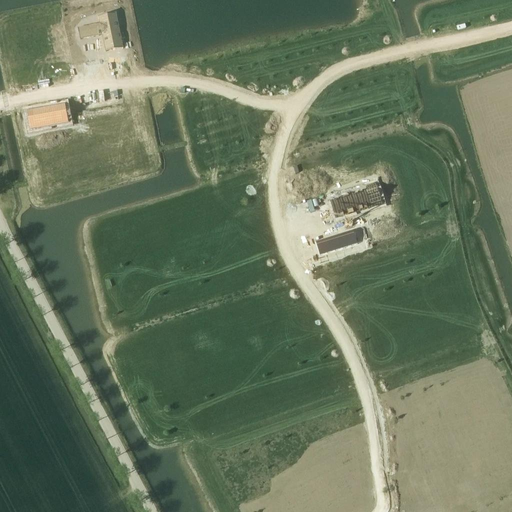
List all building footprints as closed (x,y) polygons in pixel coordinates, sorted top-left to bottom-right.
[(90,14),(79,17),(82,26),(97,23),(106,54),(127,48),(113,3),(89,10),(90,14)] [(58,37),(52,38),(54,50),(60,49),(58,37)] [(25,63),(13,66),(16,83),(22,82),(23,84),(44,80),(40,61),(32,63),(32,60),(25,61),(25,63)] [(65,105),(23,113),(26,131),(68,123),(65,105)] [(113,140),(93,141),(94,156),(117,154),(117,158),(141,157),(139,126),(117,127),(117,136),(113,136),(113,140)] [(388,177),(328,191),(339,236),(400,223),(388,177)]
